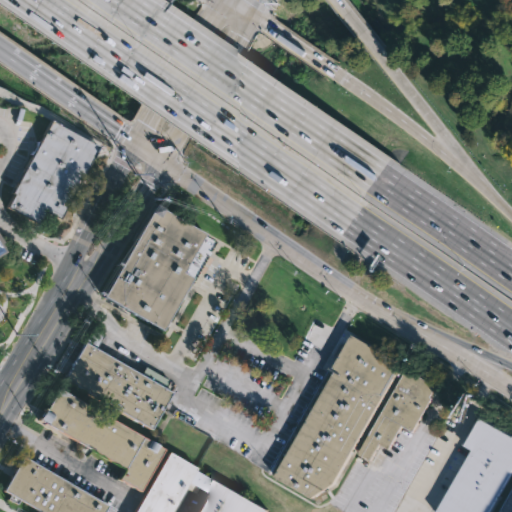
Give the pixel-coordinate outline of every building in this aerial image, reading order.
[(51,120),(98,145),(58,218),(50,214),(42,228),(18,214),(19,213),(6,206),(12,193),(10,192),(31,154),(28,153),(35,140),(37,141),(49,119),(51,120)] [(171,322),(169,327),(166,325),(164,328),(105,294),(157,202),(206,231),(184,271),(194,276),(169,320),(171,322)] [(403,366),(397,378),(393,376),(333,483),(308,496),(273,476),(331,373),(329,372),(349,336),(403,366)] [(149,429),(61,378),(82,342),(141,376),(146,367),(175,384),(149,429)] [(406,369),(413,373),(414,371),(436,383),(435,386),(436,386),(430,397),(431,398),(412,432),(401,425),(388,449),(379,444),(370,460),(358,453),(406,369)] [(57,387),(163,448),(139,490),(117,478),(123,467),(90,448),(84,459),(75,454),(81,443),(37,418),(44,407),(45,408),(57,387)] [(481,418),(511,435),(511,474),(489,511),(436,511),(472,450),(465,445),(481,418)] [(211,480),(204,492),(198,489),(196,493),(184,486),(168,511),(132,511),(167,452),(195,468),(193,470),(211,480)] [(20,458),(105,507),(102,511),(34,511),(16,501),(14,505),(5,500),(8,496),(1,492),(20,458)] [(266,511),(194,511),(214,479),(267,510),(266,511)] [(498,511),(511,489),(511,511),(498,511)]
